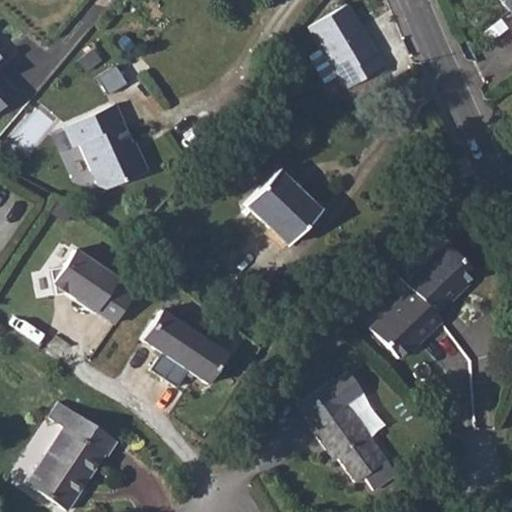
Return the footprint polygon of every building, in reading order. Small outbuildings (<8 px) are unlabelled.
[(349,8),(309,32),(345,95),(386,71),(349,8)] [(0,109),(16,96),(0,77),(0,68),(4,65),(0,60),(0,109)] [(117,104),(66,127),(75,148),(81,146),(100,187),(107,190),(148,171),(140,151),(137,153),(124,124),(125,123),(117,104)] [(276,171),(245,203),(287,243),(318,210),(276,171)] [(405,283),(411,289),(369,325),(396,355),(414,339),(417,342),(441,321),(434,314),(460,292),(457,290),(476,274),(448,244),(405,283)] [(74,250),(51,283),(112,322),(133,295),(114,284),(118,278),(74,250)] [(223,350),(159,309),(138,339),(205,382),(223,350)] [(313,425),(311,426),(328,452),(332,450),(352,481),(360,475),(370,489),(393,474),(383,460),(347,404),(364,392),(349,370),(330,383),(329,381),(297,402),(313,425)] [(58,404),(48,418),(62,427),(24,484),(64,510),(102,455),(106,457),(116,442),(58,404)]
